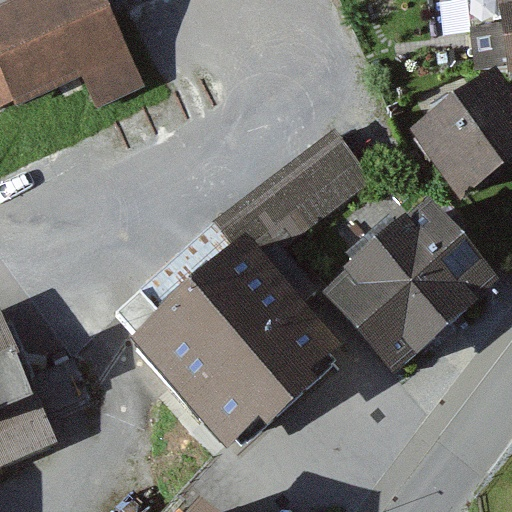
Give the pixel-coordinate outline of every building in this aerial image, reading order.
[(147,84),(106,0),(44,0),(0,21),(0,75),(12,100),(79,68),(98,108),(147,84)] [(511,0),(474,0),(469,1),(478,75),(509,71),(510,77),(511,76),(511,0)] [(511,156),(511,116),(492,91),(480,94),(421,136),(463,194),(511,156)] [(330,140),(220,225),(244,256),(256,269),(276,252),(367,185),(330,140)] [(366,289),(339,313),(401,382),(493,301),(432,232),(404,256),(394,245),(356,278),(366,289)] [(144,345),(138,352),(201,422),(207,415),(233,443),(327,357),(291,317),(315,295),(276,252),(256,269),(244,256),(167,324),(141,295),(117,317),(144,345)] [(0,479),(54,455),(0,337),(0,479)]
